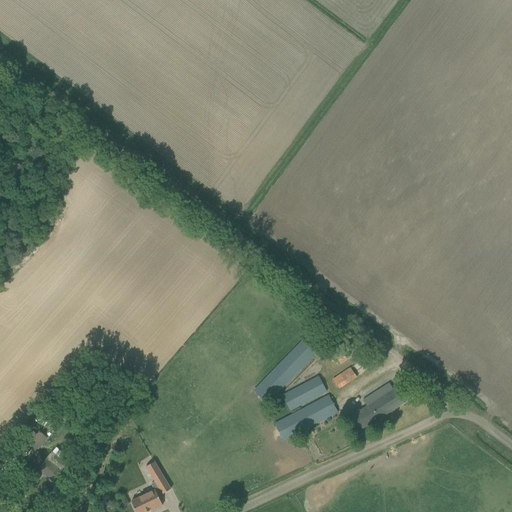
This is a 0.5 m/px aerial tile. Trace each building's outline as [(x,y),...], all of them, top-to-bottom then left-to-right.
[(395,330),(401,335),(410,324),(403,319),(395,330)] [(254,391),(266,403),(314,354),(303,342),(254,391)] [(333,353),(341,364),(358,353),(350,342),(333,353)] [(333,379),(339,389),(378,363),(372,353),(333,379)] [(303,370),(310,380),(313,378),(324,370),(316,359),(303,370)] [(282,396),(290,411),(326,391),(318,376),(282,396)] [(350,417),(359,432),(412,397),(403,383),(393,389),(389,383),(363,401),(366,406),(350,417)] [(275,425),(283,441),(337,412),(329,396),(275,425)] [(35,420),(39,424),(47,417),(42,413),(35,420)] [(24,441),(36,451),(47,438),(40,431),(37,435),(32,431),(24,441)] [(44,476),(51,481),(68,461),(63,457),(61,459),(52,452),(40,468),(46,473),(44,476)] [(154,490),(130,501),(135,511),(145,511),(151,509),(151,511),(162,506),(157,495),(161,493),(163,496),(171,491),(155,463),(146,468),(154,482),(151,483),(154,490)]
